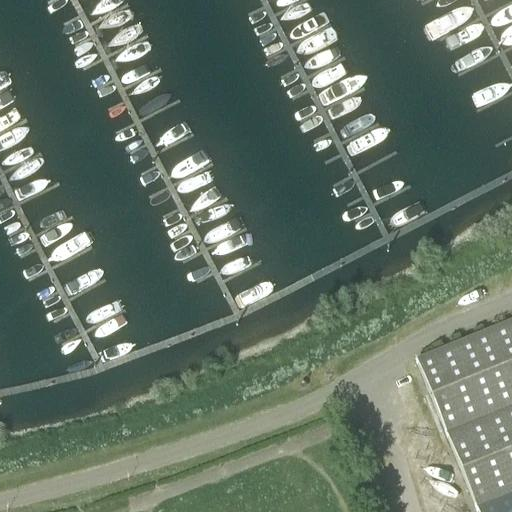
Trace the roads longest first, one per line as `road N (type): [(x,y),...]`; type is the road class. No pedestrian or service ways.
road 1 (unclassified): [(0,502),(239,434),(369,372)]
road 2 (unclassified): [(369,372),(511,301)]
road 3 (unclassified): [(369,372),(411,511)]
